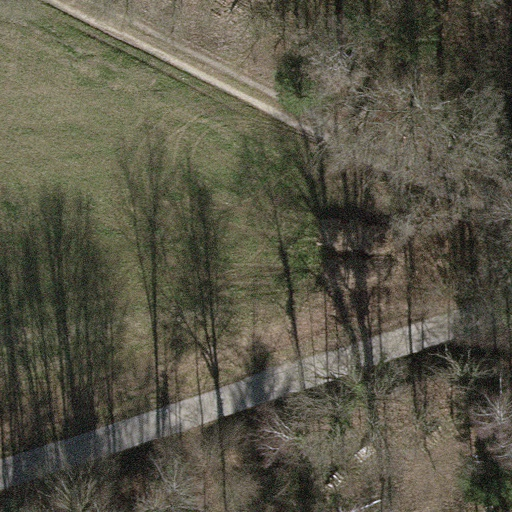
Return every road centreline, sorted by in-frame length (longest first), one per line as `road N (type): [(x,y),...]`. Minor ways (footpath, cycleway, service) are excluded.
road 1 (residential): [(511,310),(0,477)]
road 2 (track): [(511,211),(75,0)]
